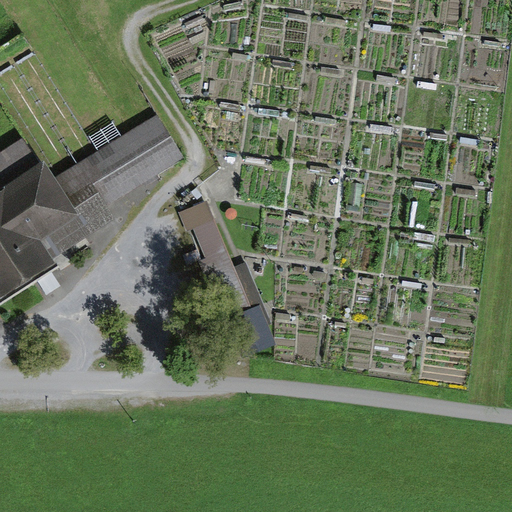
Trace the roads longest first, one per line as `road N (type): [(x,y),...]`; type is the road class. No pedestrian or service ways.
road 1 (unclassified): [(511,414),(268,383),(0,381)]
road 2 (track): [(190,172),(194,146),(129,37),(145,13),(185,0)]
